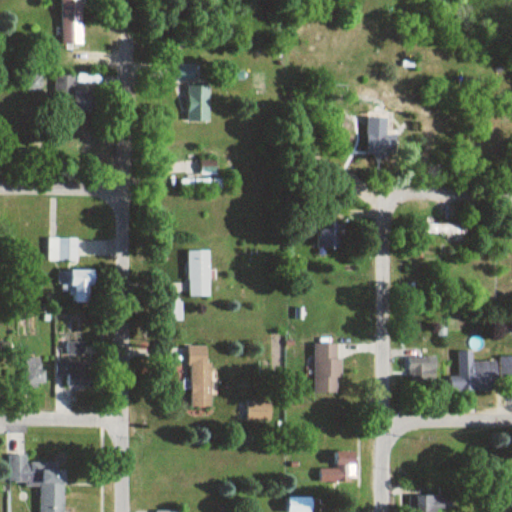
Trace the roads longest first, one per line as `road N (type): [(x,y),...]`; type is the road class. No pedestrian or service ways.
road 1 (residential): [(122,511),(125,47)]
road 2 (residential): [(379,511),(387,196)]
road 3 (residential): [(511,423),(380,426)]
road 4 (residential): [(387,196),(511,196)]
road 5 (residential): [(123,191),(0,189)]
road 6 (residential): [(122,423),(0,423)]
